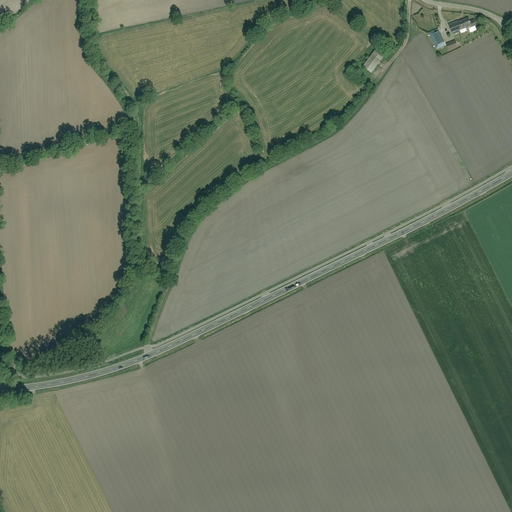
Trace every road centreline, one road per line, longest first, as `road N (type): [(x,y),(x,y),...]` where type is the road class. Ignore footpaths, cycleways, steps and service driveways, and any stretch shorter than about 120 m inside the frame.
road 1 (tertiary): [(0,391),(147,356),(511,173)]
road 2 (track): [(408,0),(406,40),(364,97),(213,203),(147,347)]
